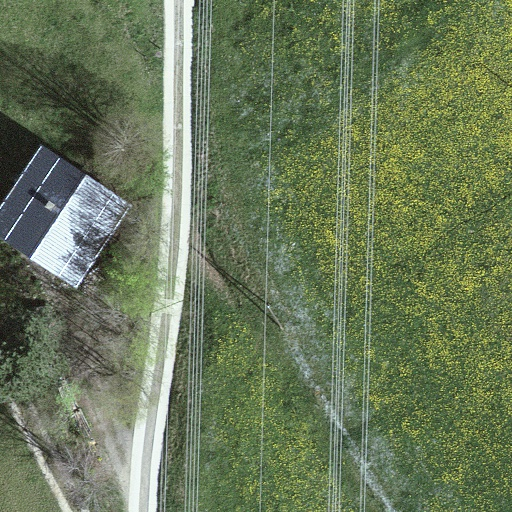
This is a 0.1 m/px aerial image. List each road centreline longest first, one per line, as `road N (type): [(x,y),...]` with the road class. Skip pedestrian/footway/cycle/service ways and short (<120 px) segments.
road 1 (track): [(172,0),(174,131),(152,511)]
road 2 (track): [(0,391),(62,511)]
